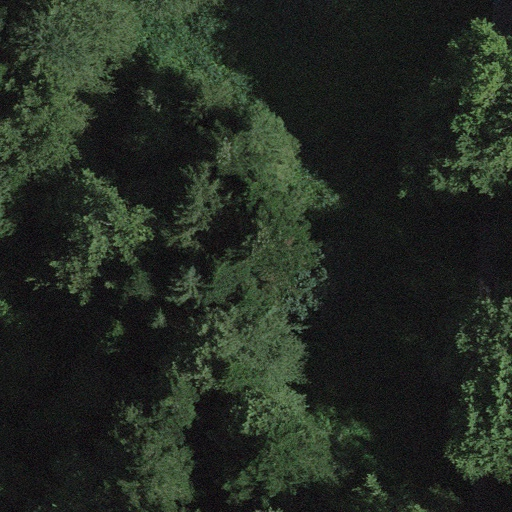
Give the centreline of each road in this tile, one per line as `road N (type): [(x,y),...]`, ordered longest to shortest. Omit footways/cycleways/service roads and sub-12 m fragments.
road 1 (track): [(497,0),(480,349)]
road 2 (track): [(480,349),(487,442),(475,511)]
